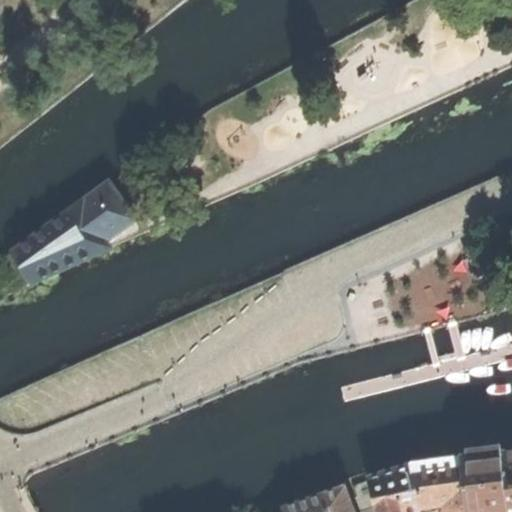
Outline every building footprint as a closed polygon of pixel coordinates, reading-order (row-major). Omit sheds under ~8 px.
[(27,269),(36,284),(111,249),(107,243),(136,221),(109,185),(17,252),(27,269)] [(511,511),(511,451),(452,460),(464,511),(511,511)] [(464,511),(452,460),(402,470),(368,476),(370,486),(373,496),(376,511),(464,511)] [(370,486),(362,488),(365,498),(373,496),(370,486)] [(352,511),(344,490),(326,499),(330,511),(352,511)] [(330,511),(326,499),(285,511),(330,511)]
